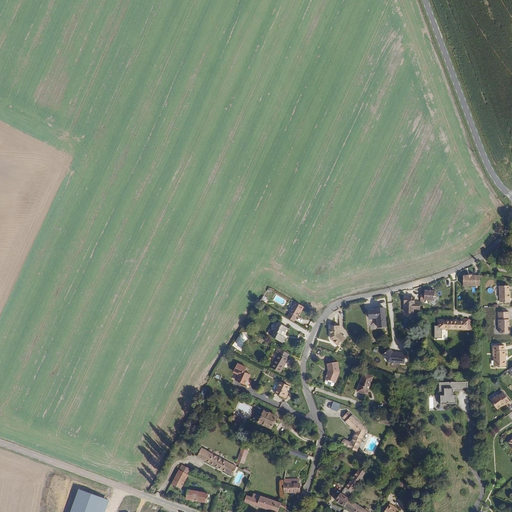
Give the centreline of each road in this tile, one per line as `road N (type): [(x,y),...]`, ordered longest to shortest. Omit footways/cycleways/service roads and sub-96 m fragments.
road 1 (residential): [(287,511),(319,444),(303,365),(325,312),(476,259),(511,219)]
road 2 (tertiary): [(424,0),(482,154),(511,196)]
road 3 (tertiary): [(0,443),(187,511)]
